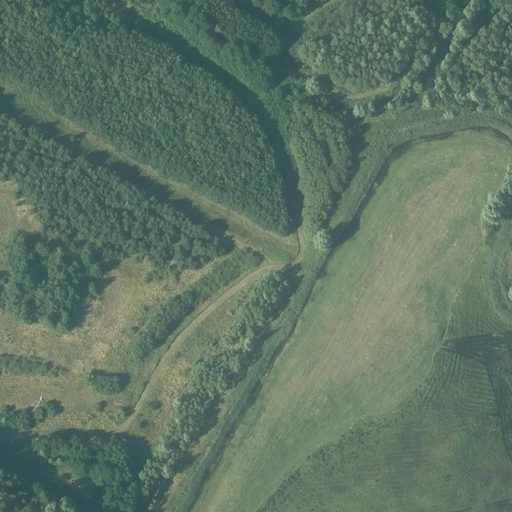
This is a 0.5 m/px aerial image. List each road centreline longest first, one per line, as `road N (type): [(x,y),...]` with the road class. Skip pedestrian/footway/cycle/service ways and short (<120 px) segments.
road 1 (track): [(256,97),(293,181),(302,242),(296,262),(250,280),(188,329),(118,430),(88,438),(0,437)]
road 2 (track): [(271,71),(348,95),(378,90),(419,34),(432,0)]
road 3 (track): [(124,0),(160,35),(256,97)]
